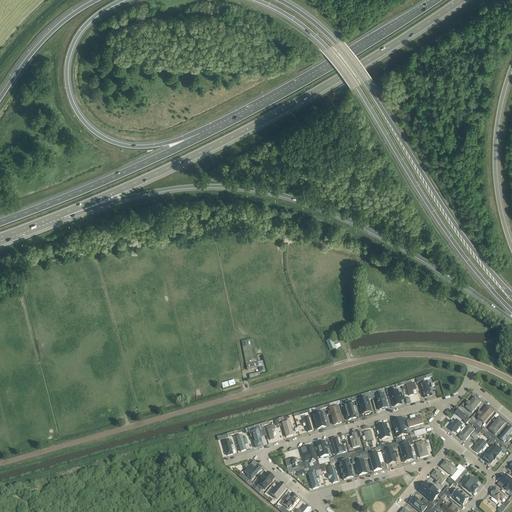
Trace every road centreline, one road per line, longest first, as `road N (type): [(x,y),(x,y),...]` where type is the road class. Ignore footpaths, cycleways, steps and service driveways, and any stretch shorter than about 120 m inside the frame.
road 1 (unclassified): [(0,464),(370,358),(432,354),(477,364)]
road 2 (motorway): [(60,214),(174,188),(252,188),(359,225),(511,319)]
road 3 (motorway): [(60,214),(285,108),(460,0)]
road 4 (motorway): [(257,0),(309,30),(343,66),(443,227),(511,310)]
road 5 (motorway): [(511,296),(464,238),(351,61),(279,0)]
road 6 (motorway): [(206,134),(122,145),(78,114),(66,73),(73,41),(121,0)]
road 7 (motorway): [(435,0),(206,134)]
road 8 (motorway): [(206,134),(0,222)]
road 9 (residential): [(448,404),(258,453)]
road 10 (motorway): [(511,246),(494,169),(511,72)]
road 11 (motorway): [(95,0),(32,51),(0,98)]
road 12 (residential): [(434,460),(309,497)]
